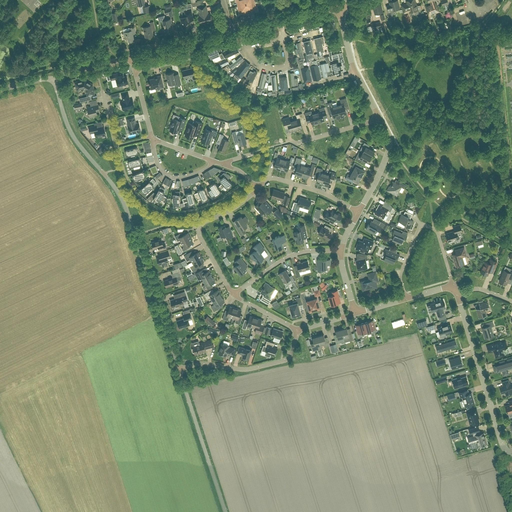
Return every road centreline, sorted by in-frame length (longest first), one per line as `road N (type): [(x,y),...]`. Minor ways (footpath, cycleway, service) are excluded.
road 1 (unclassified): [(179,370),(125,206),(72,137),(52,76)]
road 2 (residential): [(511,452),(502,443),(455,290)]
road 3 (residential): [(455,290),(437,231),(421,223),(399,277),(406,298)]
road 4 (unclassified): [(225,511),(179,370)]
road 5 (residential): [(232,294),(199,226),(257,188)]
road 6 (residential): [(179,370),(281,361),(297,330)]
road 7 (residential): [(232,294),(298,252),(340,250)]
